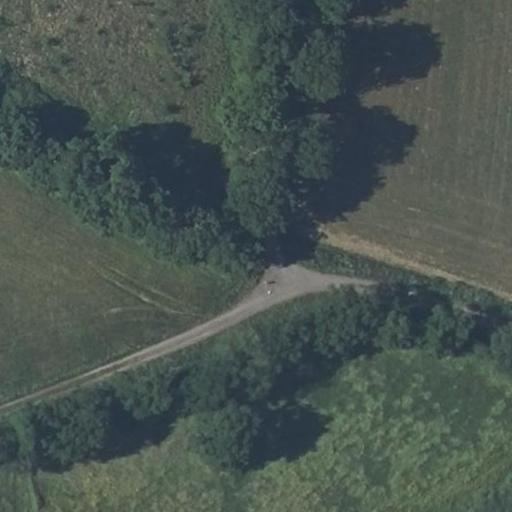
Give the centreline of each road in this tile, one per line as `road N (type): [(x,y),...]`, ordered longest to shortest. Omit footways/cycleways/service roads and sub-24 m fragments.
road 1 (track): [(0,403),(304,276)]
road 2 (track): [(304,276),(281,260),(272,228),(285,0)]
road 3 (track): [(304,276),(511,329)]
